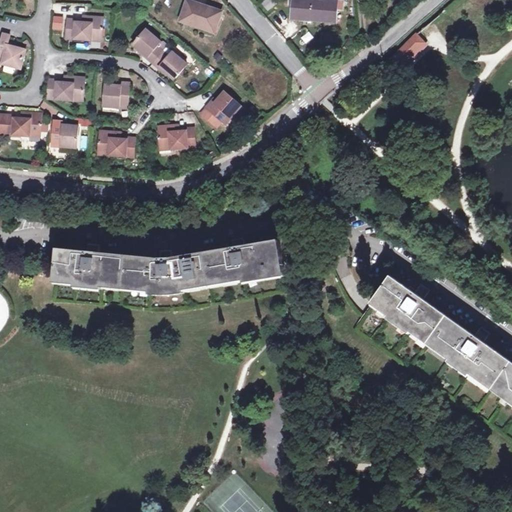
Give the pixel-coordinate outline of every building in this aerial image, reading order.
[(221,12),(188,0),(182,21),(215,32),(221,12)] [(338,0),(338,2),(315,0),(292,0),(291,19),(336,22),(338,11),(344,10),(344,0),(338,0)] [(103,18),(87,17),(87,23),(83,23),(77,22),(77,21),(67,20),(66,38),(91,40),(91,36),(102,36),(103,18)] [(160,43),(145,30),(133,45),(148,57),(147,59),(153,63),(163,52),(157,47),(160,43)] [(3,33),(0,42),(0,55),(4,57),(2,64),(21,69),(26,50),(8,45),(10,35),(3,33)] [(392,57),(400,66),(424,42),(416,34),(411,38),(392,57)] [(424,42),(400,66),(403,68),(427,45),(424,42)] [(168,57),(163,52),(153,63),(158,68),(159,67),(175,80),(187,66),(172,53),(168,57)] [(58,80),(49,80),(48,98),(73,100),(73,95),(84,95),(84,78),(68,76),(68,83),(64,82),(58,82),(58,80)] [(131,83),(122,82),(121,86),(118,85),(105,84),(103,106),(120,107),(129,108),(131,83)] [(242,105),(227,91),(218,100),(215,104),(212,101),(206,107),(207,108),(216,116),(211,122),(217,127),(222,121),(225,123),(231,117),(242,105)] [(246,108),(242,105),(231,117),(235,121),(246,108)] [(207,108),(202,114),(211,122),(216,116),(207,108)] [(42,113),(26,112),(25,118),(22,118),(15,117),(16,116),(7,115),(5,134),(29,136),(30,139),(41,139),(42,113)] [(63,121),(54,120),(53,146),(61,146),(77,147),(79,126),(67,125),(63,125),(63,121)] [(176,131),(176,125),(159,127),(160,145),(171,144),(171,148),(196,146),(195,128),(187,129),(187,131),(180,131),(176,131)] [(117,132),(100,131),(99,149),(109,150),(109,155),(134,156),(135,138),(126,137),(126,139),(121,139),(116,139),(117,132)] [(25,209),(24,218),(33,219),(34,211),(25,209)] [(43,209),(42,220),(51,221),(52,211),(43,209)] [(245,245),(243,238),(238,239),(233,240),(234,247),(176,257),(171,258),(171,250),(165,251),(160,251),(160,258),(98,252),(99,244),(93,244),(88,244),(87,251),(58,248),(55,278),(77,280),(76,285),(103,287),(104,283),(151,288),(150,290),(160,291),(173,290),(184,289),(184,286),(254,274),(254,277),(283,272),(280,260),(283,259),(280,239),(245,245)] [(511,361),(484,341),(488,335),(484,332),(480,329),(476,335),(424,298),(428,292),(423,289),(419,286),(415,292),(391,275),(367,309),(355,327),(424,375),(493,425),(511,437),(511,361)]
